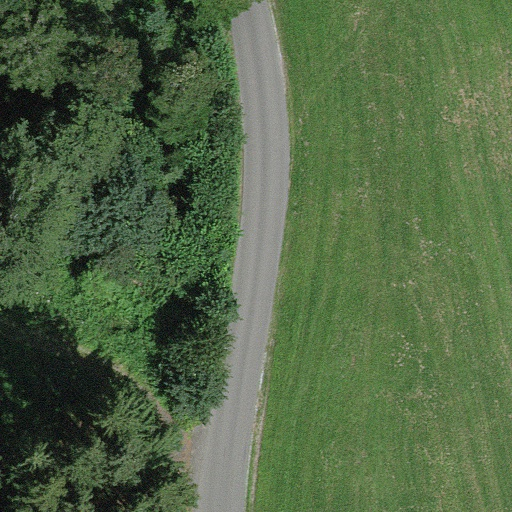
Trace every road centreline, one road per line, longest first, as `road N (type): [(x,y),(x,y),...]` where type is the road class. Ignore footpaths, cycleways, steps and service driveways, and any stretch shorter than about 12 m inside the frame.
road 1 (unclassified): [(221,511),(265,205),(264,112),(243,0)]
road 2 (track): [(222,478),(110,368),(37,328),(0,319)]
